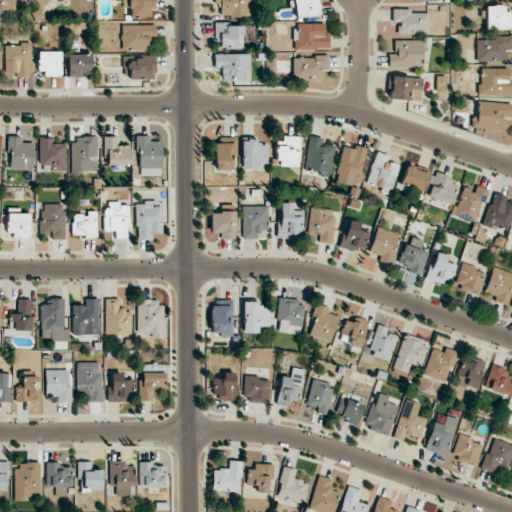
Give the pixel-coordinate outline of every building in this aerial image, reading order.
[(0,0),(0,9),(14,10),(14,0),(0,0)] [(155,8),(155,0),(122,0),(123,7),(130,7),(130,18),(149,18),(149,8),(155,8)] [(248,16),(247,0),(213,0),(214,4),(220,4),(220,17),(248,16)] [(294,0),(294,16),(320,16),(319,0),(294,0)] [(485,6),(493,6),(493,5),(500,5),(500,6),(505,6),(505,12),(510,11),(510,29),(485,29),(485,6)] [(397,34),(427,34),(428,11),(392,10),(392,23),(397,23),(397,34)] [(294,24),(294,50),(328,49),(328,34),(324,34),(324,23),(294,24)] [(149,49),(148,38),(155,38),(155,24),(121,25),(121,50),(149,49)] [(243,24),(214,24),(215,48),(243,48),(243,24)] [(494,36),(494,39),(475,39),(475,62),(507,61),(507,52),(504,52),(504,49),(511,49),(511,36),(494,36)] [(388,54),(388,67),(423,67),(423,40),(394,40),(394,54),(388,54)] [(3,44),(4,73),(16,73),(16,76),(32,76),(32,44),(3,44)] [(61,51),(38,51),(38,69),(45,70),(45,75),(60,76),(61,51)] [(67,54),(68,75),(92,75),(91,53),(67,54)] [(213,54),(214,69),(220,69),(221,81),(244,81),(244,72),(250,72),(250,54),(213,54)] [(328,57),(293,56),(292,80),(327,80),(328,57)] [(481,68),(507,68),(507,80),(511,80),(511,93),(499,93),(499,94),(477,94),(477,83),(480,83),(480,76),(481,76),(481,68)] [(435,91),(445,91),(446,76),(436,75),(435,91)] [(421,77),(387,76),(387,84),(391,84),(390,99),(421,100),(421,77)] [(479,101),(511,104),(510,117),(501,116),(501,118),(504,118),(503,130),(470,128),(471,120),(470,119),(473,115),(476,117),(477,108),(478,108),(479,101)] [(162,141),(149,141),(149,136),(138,135),(137,175),(161,176),(162,141)] [(33,142),(21,142),(21,136),(8,136),(7,168),(32,169),(33,142)] [(70,180),(81,180),(81,170),(97,170),(97,137),(71,136),(70,180)] [(130,165),(130,145),(117,145),(117,136),(104,136),(104,165),(130,165)] [(298,166),(299,136),(277,136),(277,166),(298,166)] [(334,145),(322,144),(323,138),(308,136),(305,170),(318,171),(318,176),(331,177),(334,145)] [(52,138),(39,137),(38,164),(49,165),(49,170),(64,171),(65,143),(52,143),(52,138)] [(214,170),(234,170),(235,138),(215,137),(214,170)] [(267,144),(258,144),(258,140),(242,140),(241,168),(257,169),(257,163),(267,164),(267,144)] [(343,144),(334,182),(351,186),(353,180),(360,182),(367,150),(343,144)] [(390,192),(399,166),(386,161),(388,155),(376,151),(365,183),(390,192)] [(421,191),(427,172),(405,165),(399,184),(421,191)] [(456,180),(434,173),(427,197),(449,204),(456,180)] [(462,186),(452,216),(475,223),(486,189),(476,185),(474,190),(462,186)] [(511,203),(506,203),(508,196),(490,192),(484,226),(509,231),(511,216),(511,203)] [(161,233),(161,206),(155,206),(155,202),(136,202),(136,239),(152,238),(152,233),(161,233)] [(103,208),(103,231),(115,231),(114,238),(128,238),(128,204),(111,203),(111,209),(103,208)] [(293,203),(279,203),(277,237),(303,238),(304,211),(292,210),(293,203)] [(64,204),(40,204),(40,231),(51,231),(51,239),(63,240),(64,204)] [(242,206),(243,239),(258,238),(257,229),(267,229),(267,206),(242,206)] [(335,211),(311,206),(306,234),(319,236),(318,241),(330,243),(335,211)] [(6,237),(29,238),(30,214),(20,213),(20,208),(7,208),(6,237)] [(96,236),(96,211),(87,211),(87,215),(72,215),(71,235),(96,236)] [(234,211),(210,212),(210,233),(220,233),(220,239),(235,238),(234,211)] [(359,222),(348,220),(346,232),(342,231),(339,247),(364,251),(367,232),(358,230),(359,222)] [(380,256),(379,260),(389,264),(399,234),(377,226),(369,252),(380,256)] [(403,244),(397,263),(406,265),(404,270),(420,275),(429,243),(411,238),(409,246),(403,244)] [(426,279),(446,285),(454,257),(434,251),(426,279)] [(478,294),(484,274),(474,271),(476,267),(461,262),(454,286),(478,294)] [(511,283),(511,272),(492,266),(483,295),(506,302),(511,283)] [(71,335),(98,334),(98,298),(85,298),(85,306),(71,306),(71,335)] [(104,333),(131,334),(131,309),(119,309),(119,298),(105,298),(104,333)] [(31,299),(17,299),(17,314),(8,314),(8,335),(30,336),(31,299)] [(39,300),(40,340),(68,340),(68,329),(64,329),(63,299),(39,300)] [(232,299),(210,300),(212,333),(219,333),(219,337),(233,336),(232,299)] [(136,337),(163,338),(164,301),(137,300),(136,337)] [(276,332),(301,333),(303,301),(278,300),(276,332)] [(259,301),(242,302),(243,333),(258,333),(258,326),(270,325),(270,307),(259,307),(259,301)] [(307,335),(330,342),(338,316),(328,313),(329,308),(317,304),(307,335)] [(345,317),(339,341),(361,346),(366,322),(345,317)] [(397,336),(386,332),(387,328),(377,324),(367,353),(388,360),(397,336)] [(421,367),(429,341),(403,334),(393,368),(407,373),(410,363),(421,367)] [(457,352),(445,347),(443,352),(432,348),(422,374),(446,383),(457,352)] [(485,361),(476,358),(475,362),(464,358),(455,382),(475,389),(485,361)] [(100,362),(75,362),(76,396),(88,396),(88,402),(101,402),(100,362)] [(139,401),(154,400),(154,389),(164,389),(164,364),(142,364),(142,379),(138,379),(139,401)] [(506,395),(511,377),(511,372),(491,366),(484,387),(506,395)] [(279,376),(276,402),(298,405),(303,369),(291,368),(290,377),(279,376)] [(69,369),(44,370),(45,397),(55,397),(55,402),(69,402),(69,369)] [(122,372),(110,373),(110,386),(107,386),(107,401),(133,401),(133,379),(122,379),(122,372)] [(0,401),(9,402),(10,373),(0,373),(0,401)] [(234,373),(211,373),(212,399),(235,398),(234,373)] [(268,402),(269,381),(258,380),(258,376),(244,375),(243,400),(268,402)] [(39,400),(38,376),(22,376),(22,386),(15,387),(15,401),(39,400)] [(326,415),(333,385),(312,380),(306,405),(317,408),(316,412),(326,415)] [(388,435),(397,406),(386,402),(388,396),(378,393),(375,404),(370,403),(363,427),(388,435)] [(335,413),(344,415),(342,420),(356,425),(362,405),(339,398),(335,413)] [(413,414),(415,407),(403,403),(393,438),(418,445),(426,418),(413,414)] [(457,419),(445,415),(442,424),(432,421),(424,448),(436,452),(438,446),(448,449),(457,419)] [(481,444),(471,442),(472,437),(457,434),(452,459),(477,464),(481,444)] [(511,453),(511,444),(492,438),(481,468),(494,473),(496,468),(505,472),(511,453)] [(239,491),(241,461),(228,460),(227,469),(213,469),(212,490),(239,491)] [(101,491),(102,470),(91,469),(91,462),(79,461),(78,490),(101,491)] [(40,463),(15,462),(14,499),(24,500),(24,495),(39,496),(40,463)] [(45,487),(54,487),(54,495),(62,495),(62,487),(70,487),(71,467),(61,467),(61,462),(45,462),(45,487)] [(109,462),(108,486),(115,486),(115,495),(129,496),(130,486),(133,486),(133,463),(109,462)] [(138,463),(138,487),(163,487),(164,463),(138,463)] [(248,485),(256,485),(255,492),(267,493),(268,478),(272,478),(273,464),(249,463),(248,485)] [(295,470),(284,467),(275,499),(300,506),(307,482),(293,479),(295,470)] [(331,511),(338,490),(329,487),(331,479),(318,475),(308,509),(316,511),(331,511)] [(339,511),(365,511),(368,505),(358,502),(361,490),(347,486),(339,511)] [(389,508),(391,500),(377,496),(372,511),(394,511),(395,510),(389,508)]
